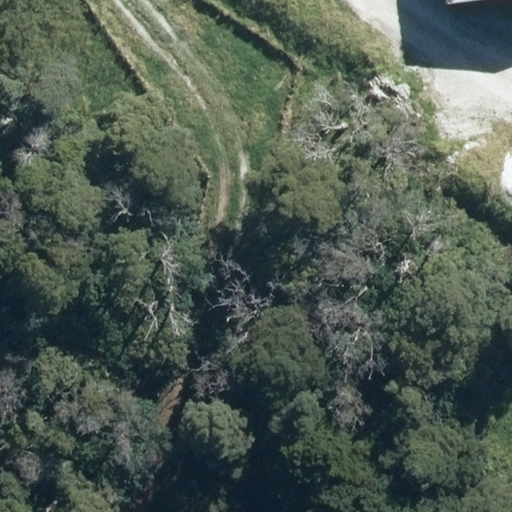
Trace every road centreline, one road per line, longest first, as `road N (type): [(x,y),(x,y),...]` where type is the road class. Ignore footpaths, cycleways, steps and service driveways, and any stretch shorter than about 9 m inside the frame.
road 1 (track): [(83,0),(204,130),(217,237),(148,373),(123,511)]
road 2 (track): [(312,0),(382,47),(511,95)]
